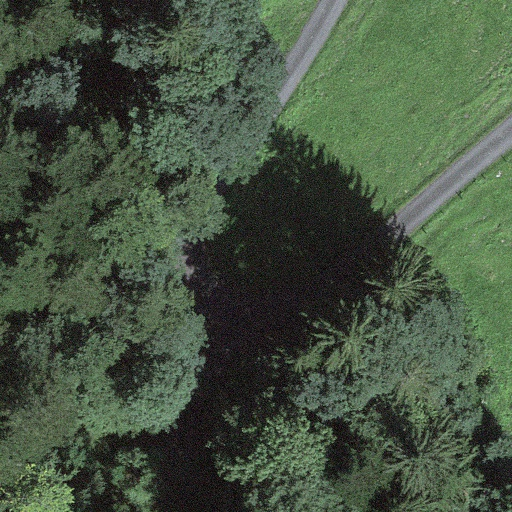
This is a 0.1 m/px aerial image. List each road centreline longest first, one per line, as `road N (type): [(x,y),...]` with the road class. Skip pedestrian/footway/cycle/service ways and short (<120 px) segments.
road 1 (unclassified): [(511,129),(403,226),(317,286),(251,307),(205,289),(187,246),(191,223),(330,0)]
road 2 (unknown): [(227,300),(199,511)]
